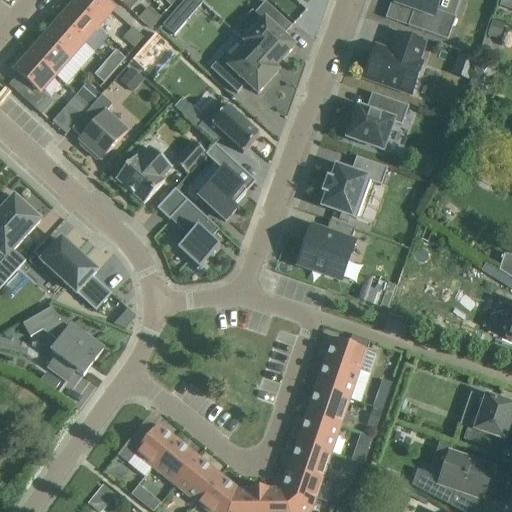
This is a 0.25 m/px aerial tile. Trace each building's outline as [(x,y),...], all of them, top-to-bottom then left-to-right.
[(99,0),(78,0),(73,6),(99,28),(113,12),(99,0)] [(414,12),(409,27),(448,41),(456,18),(437,12),(441,0),(396,0),(395,5),(414,12)] [(246,42),(275,69),(295,48),(283,37),(292,27),(266,3),(255,15),(264,23),(246,42)] [(84,45),(99,28),(73,6),(59,23),(84,45)] [(150,31),(161,19),(149,8),(138,20),(150,31)] [(174,15),(163,27),(175,36),(185,24),(174,15)] [(505,24),(492,20),(487,36),(500,40),(505,24)] [(44,39),(70,61),(84,45),(59,23),(44,39)] [(132,29),(123,39),(134,50),(144,39),(132,29)] [(376,47),(365,80),(412,96),(423,64),(419,62),(425,45),(398,35),(392,52),(376,47)] [(30,56),(56,78),(70,61),(44,39),(30,56)] [(279,72),(275,69),(246,42),(245,43),(248,46),(230,66),(222,58),(211,70),(237,94),(246,84),(258,95),(279,72)] [(116,52),(105,64),(114,72),(125,60),(116,52)] [(56,78),(30,56),(16,72),(41,94),(56,78)] [(469,81),(476,60),(464,56),(457,76),(469,81)] [(103,85),(114,72),(105,64),(94,76),(103,85)] [(121,83),(132,94),(143,82),(132,71),(121,83)] [(471,78),(466,95),(478,99),(484,82),(471,78)] [(90,87),(79,99),(90,109),(100,96),(90,87)] [(111,105),(101,96),(100,96),(90,109),(72,130),(82,138),(79,141),(82,144),(80,146),(88,154),(90,151),(101,162),(128,132),(106,111),(111,105)] [(354,108),(349,124),(353,126),(348,140),(383,152),(393,123),(402,126),(408,108),(376,96),(370,113),(354,108)] [(90,109),(79,99),(68,111),(79,121),(90,109)] [(216,145),(224,136),(244,154),(260,136),(222,102),(198,129),(216,145)] [(194,142),(175,163),(188,175),(207,154),(194,142)] [(206,156),(224,172),(200,198),(226,223),(237,211),(234,208),(248,193),(235,180),(244,171),(216,145),(206,156)] [(137,158),(117,180),(145,205),(165,183),(162,180),(172,169),(150,149),(140,161),(137,158)] [(419,177),(430,181),(438,160),(426,156),(419,177)] [(334,192),(328,206),(359,217),(372,180),(383,184),(389,169),(359,158),(354,172),(342,168),(338,179),(334,178),(330,191),(334,192)] [(196,271),(197,272),(218,250),(207,240),(216,230),(218,232),(219,231),(175,191),(156,211),(169,223),(174,217),(192,234),(177,250),(198,269),(196,271)] [(12,200),(6,195),(0,201),(0,210),(1,212),(0,213),(0,254),(2,257),(0,258),(0,290),(26,262),(14,251),(41,222),(15,197),(12,200)] [(312,227),(299,265),(338,279),(356,230),(332,221),(328,232),(312,227)] [(96,313),(112,295),(91,276),(95,272),(62,241),(42,263),(96,313)] [(511,257),(504,254),(499,272),(511,279),(511,257)] [(482,276),(496,284),(500,276),(487,269),(482,276)] [(60,322),(53,308),(23,325),(30,337),(43,329),(59,340),(56,357),(48,368),(68,383),(76,371),(84,377),(88,372),(86,371),(91,364),(92,365),(104,349),(72,326),(69,329),(60,322)] [(128,309),(115,324),(125,328),(136,316),(128,309)] [(353,336),(353,337),(350,346),(332,340),(323,365),(359,377),(368,380),(376,356),(367,353),(370,342),(355,337),(353,336)] [(350,402),(359,377),(323,365),(315,390),(350,402)] [(47,374),(41,382),(56,392),(61,384),(47,374)] [(392,384),(383,380),(373,408),(383,411),(392,384)] [(350,402),(315,390),(307,414),(342,426),(350,402)] [(504,442),(511,417),(511,406),(485,397),(473,431),(468,429),(464,440),(492,450),(496,439),(504,442)] [(375,429),(381,412),(372,409),(366,426),(375,429)] [(342,426),(307,414),(298,439),(333,451),(342,426)] [(157,472),(180,443),(159,426),(136,455),(157,472)] [(371,438),(361,435),(357,447),(367,451),(371,438)] [(143,444),(136,438),(133,436),(116,456),(121,460),(127,465),(143,444)] [(333,451),(298,439),(290,464),(325,476),(333,451)] [(157,472),(177,488),(200,459),(180,443),(157,472)] [(495,468),(448,452),(443,470),(431,466),(429,474),(417,470),(412,488),(451,508),(456,493),(483,502),(495,468)] [(220,476),(200,459),(177,488),(197,504),(220,476)] [(358,464),(345,459),(341,472),(354,477),(358,464)] [(312,511),(325,476),(290,464),(281,490),(295,511),(312,511)] [(220,511),(238,490),(220,476),(197,504),(206,511),(220,511)] [(139,484),(130,495),(142,505),(151,494),(139,484)] [(246,511),(247,490),(238,490),(220,511),(246,511)] [(246,511),(272,511),(273,490),(247,490),(246,511)] [(273,490),(272,511),(295,511),(281,490),(273,490)]
